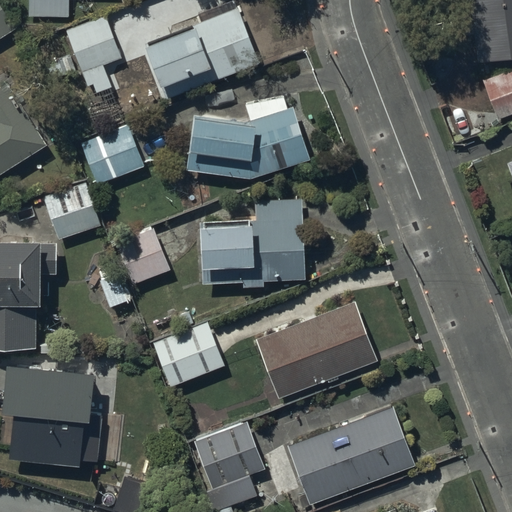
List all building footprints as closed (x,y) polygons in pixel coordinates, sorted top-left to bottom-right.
[(28,0),(28,16),(69,17),(69,0),(28,0)] [(511,0),(468,0),(477,65),(511,59),(511,0)] [(0,2),(0,39),(16,29),(0,2)] [(238,7),(144,45),(167,100),(260,63),(238,7)] [(106,15),(66,30),(87,86),(93,84),(97,94),(113,88),(104,65),(122,58),(106,15)] [(0,177),(47,148),(7,85),(1,89),(0,86),(0,177)] [(249,123),(195,115),(187,170),(250,179),(311,161),(292,109),(287,109),(285,97),(245,105),(249,123)] [(128,123),(79,143),(96,185),(145,165),(128,123)] [(45,192),(59,235),(101,222),(86,178),(45,192)] [(201,216),(202,276),(242,275),(242,281),(262,281),(262,271),(304,270),(302,193),(256,194),(257,214),(201,216)] [(116,235),(133,278),(170,264),(153,220),(116,235)] [(0,336),(34,338),(36,294),(37,292),(38,266),(55,267),(56,236),(37,235),(37,229),(0,227),(0,336)] [(119,267),(99,275),(109,300),(129,292),(119,267)] [(354,296),(255,334),(278,392),(377,355),(354,296)] [(207,316),(152,338),(169,381),(224,359),(207,316)] [(13,401),(8,453),(80,460),(80,458),(99,460),(104,409),(89,408),(94,364),(7,356),(3,400),(13,401)] [(153,356),(126,360),(128,380),(156,376),(153,356)] [(289,440),(312,499),(418,457),(395,399),(289,440)] [(193,434),(214,484),(207,487),(218,511),(235,511),(231,503),(260,490),(252,472),(269,464),(246,411),(193,434)] [(123,470),(113,505),(137,511),(142,511),(152,479),(123,470)]
